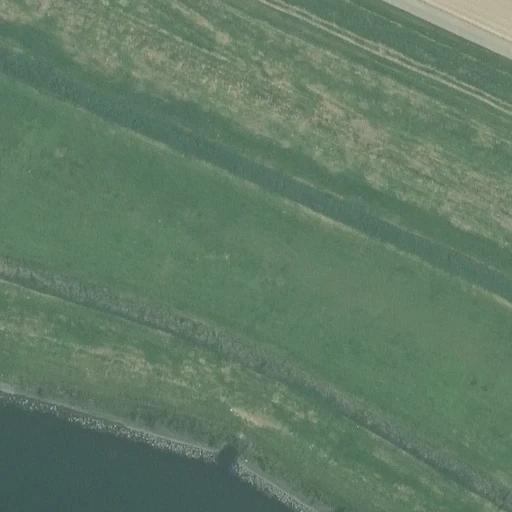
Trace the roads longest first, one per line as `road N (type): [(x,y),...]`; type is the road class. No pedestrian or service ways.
road 1 (track): [(239,0),(511,128)]
road 2 (track): [(511,60),(380,0)]
